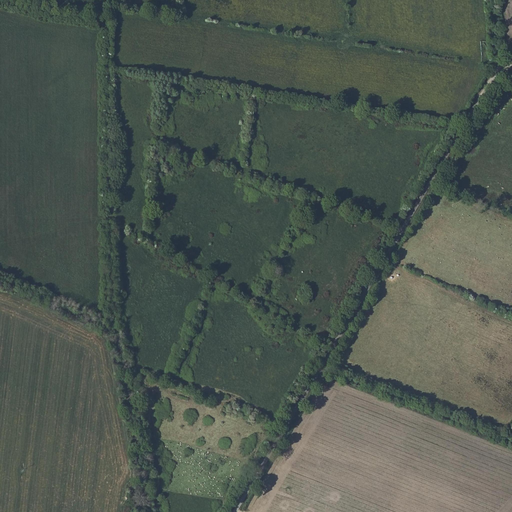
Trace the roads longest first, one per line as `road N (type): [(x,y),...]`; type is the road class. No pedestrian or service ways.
road 1 (unclassified): [(232,511),(464,124),(499,70),(511,75)]
road 2 (track): [(146,511),(111,328),(107,68)]
road 3 (track): [(107,68),(464,124)]
road 4 (track): [(511,442),(318,369)]
road 5 (track): [(111,328),(0,280)]
